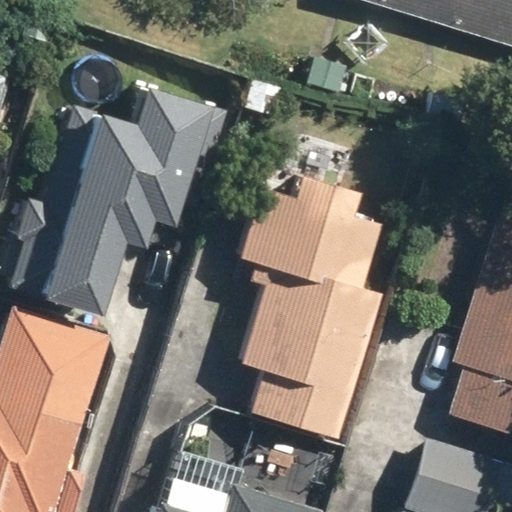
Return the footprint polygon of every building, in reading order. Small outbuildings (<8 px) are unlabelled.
[(511,0),(356,0),(511,48),(511,0)] [(131,119),(75,101),(46,194),(27,188),(15,228),(22,230),(8,274),(107,305),(131,229),(150,235),(157,214),(193,225),(235,92),(149,64),(131,119)] [(257,261),(227,359),(252,366),(240,408),(328,435),(372,289),(352,283),(371,221),(340,212),(348,187),(290,170),(283,193),(251,184),(230,253),(257,261)] [(511,220),(489,213),(442,358),(453,362),(437,411),(511,435),(511,220)] [(98,333),(0,303),(0,511),(97,511),(121,438),(70,422),(98,333)] [(511,465),(418,435),(395,506),(413,511),(478,511),(482,499),(511,508),(511,465)] [(309,511),(311,506),(222,479),(212,511),(205,511),(147,494),(142,511),(309,511)]
